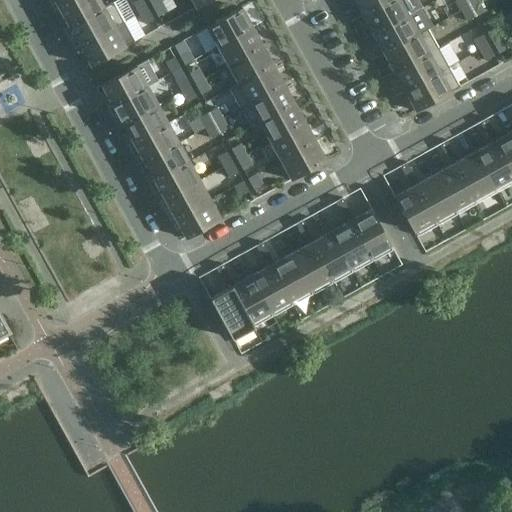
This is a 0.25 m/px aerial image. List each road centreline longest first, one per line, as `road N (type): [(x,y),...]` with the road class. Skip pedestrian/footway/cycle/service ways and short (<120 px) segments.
road 1 (residential): [(373,162),(190,263),(163,267),(13,0)]
road 2 (residential): [(283,0),(373,162)]
road 3 (residential): [(511,85),(373,162)]
